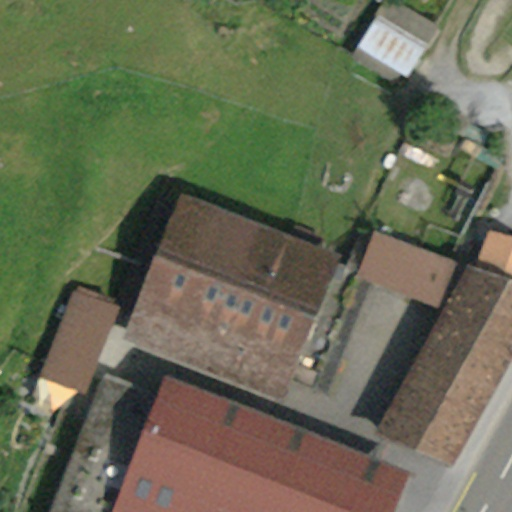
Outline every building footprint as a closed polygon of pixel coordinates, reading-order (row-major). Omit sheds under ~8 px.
[(429,40),(381,16),(357,63),(405,87),(429,40)] [(119,314),(143,324),(188,213),(163,203),(119,314)] [(330,355),(298,342),(327,268),(188,213),(143,324),(315,394),(330,355)] [(479,280),(379,242),(365,278),(460,315),(479,280)] [(298,342),(330,355),(360,281),(327,268),(298,342)] [(460,315),(390,442),(451,461),(511,350),(511,293),(479,280),(460,315)] [(74,306),(107,319),(113,304),(80,291),(74,306)] [(74,306),(48,371),(81,385),(107,319),(74,306)] [(391,511),(397,497),(108,384),(58,511),(391,511)]
